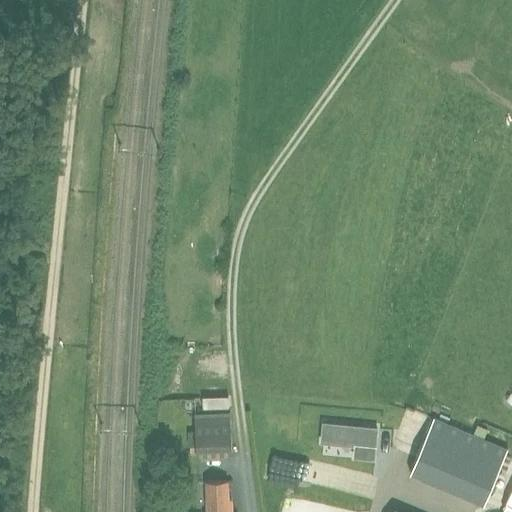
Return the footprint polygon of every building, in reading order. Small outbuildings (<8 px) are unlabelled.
[(202,396),(202,407),(227,407),(227,396),(202,396)] [(229,411),(195,413),(197,458),(232,456),(229,411)] [(434,417),(410,472),(484,504),(507,448),(434,417)] [(377,428),(324,423),(323,427),(322,442),(356,445),(355,458),(374,459),(376,441),(377,428)] [(204,481),(204,511),(230,511),(228,480),(204,481)]
